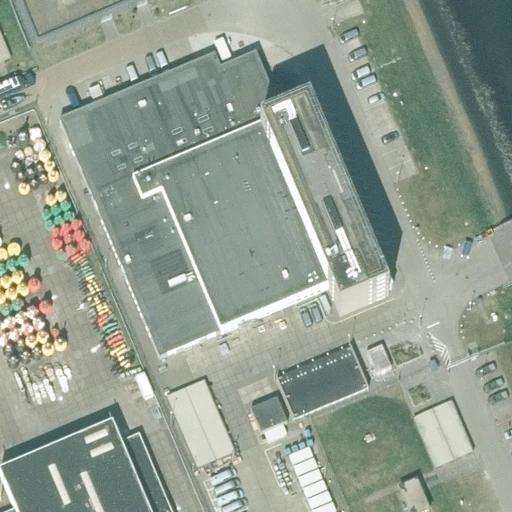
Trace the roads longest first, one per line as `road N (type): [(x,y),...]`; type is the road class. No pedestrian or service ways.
road 1 (unclassified): [(279,0),(290,8),(511,495)]
road 2 (unknown): [(30,94),(157,372),(173,380),(227,373),(254,387),(247,431),(269,511)]
